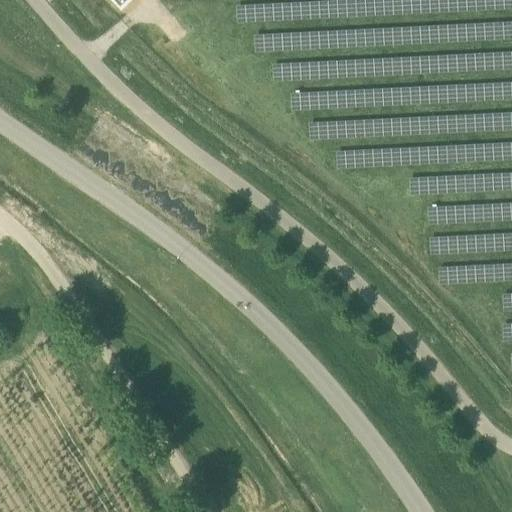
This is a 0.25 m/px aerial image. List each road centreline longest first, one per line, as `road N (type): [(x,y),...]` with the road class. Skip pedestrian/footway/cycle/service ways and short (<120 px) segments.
road 1 (unclassified): [(511,447),(339,266),(123,92),(35,0)]
road 2 (unclassified): [(421,511),(350,418),(249,307),(0,120)]
